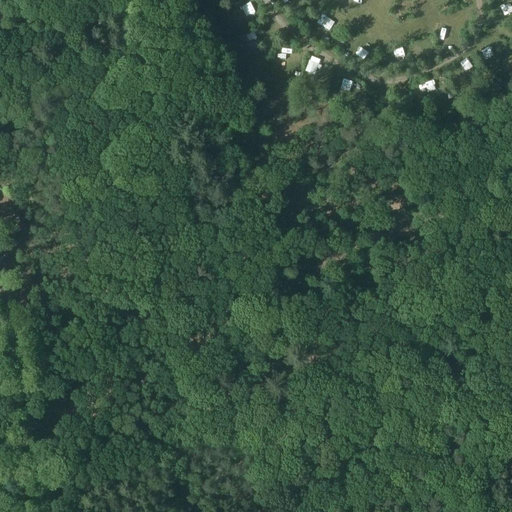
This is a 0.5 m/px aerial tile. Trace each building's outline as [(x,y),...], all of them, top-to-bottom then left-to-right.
[(342,10),(348,1),(346,0),(341,0),(338,7),(342,10)] [(230,23),(237,34),(247,27),(240,17),(230,23)] [(444,45),(442,51),(453,55),(455,49),(444,45)] [(484,60),(491,67),(496,62),(489,55),(484,60)] [(466,78),(473,74),(470,69),(464,72),(466,78)] [(344,79),(342,84),(358,91),(360,86),(344,79)] [(347,100),(353,102),(356,93),(350,91),(347,100)] [(433,92),(422,95),(424,103),(435,101),(433,92)]
